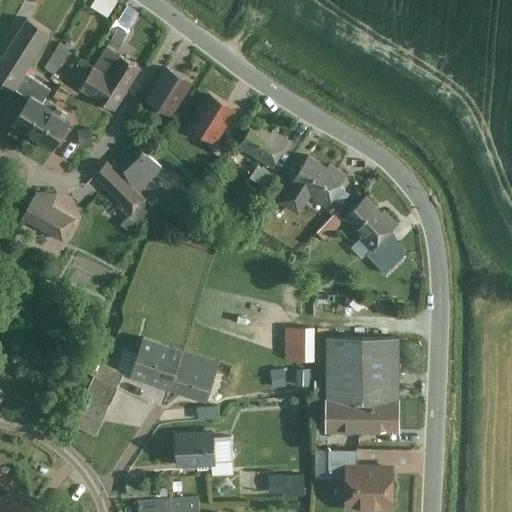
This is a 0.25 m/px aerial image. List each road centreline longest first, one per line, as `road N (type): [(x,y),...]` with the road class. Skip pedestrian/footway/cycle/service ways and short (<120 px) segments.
road 1 (residential): [(431,511),(439,249),(421,192),(182,26)]
road 2 (residential): [(182,26),(79,178),(60,182),(32,171)]
